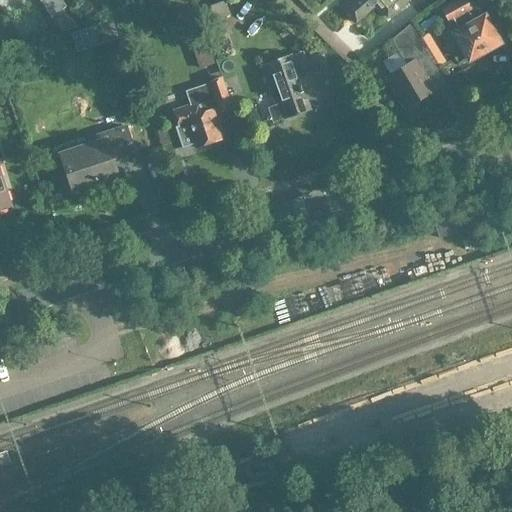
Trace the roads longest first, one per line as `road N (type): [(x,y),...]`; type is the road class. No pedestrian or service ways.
road 1 (secondary): [(0,311),(511,130)]
road 2 (unclassified): [(424,470),(260,511)]
